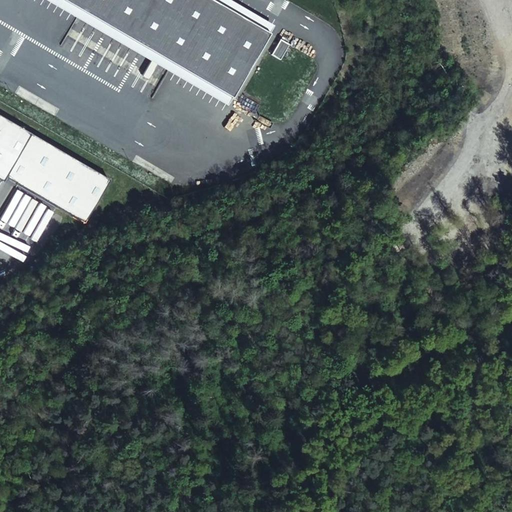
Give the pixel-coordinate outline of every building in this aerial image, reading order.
[(67,0),(45,0),(226,105),(231,95),(67,0)] [(67,0),(231,95),(267,34),(208,0),(67,0)] [(208,0),(267,34),(272,24),(230,0),(208,0)] [(279,38),(270,54),(279,59),(288,44),(279,38)] [(0,179),(2,181),(29,133),(0,115),(0,179)]
